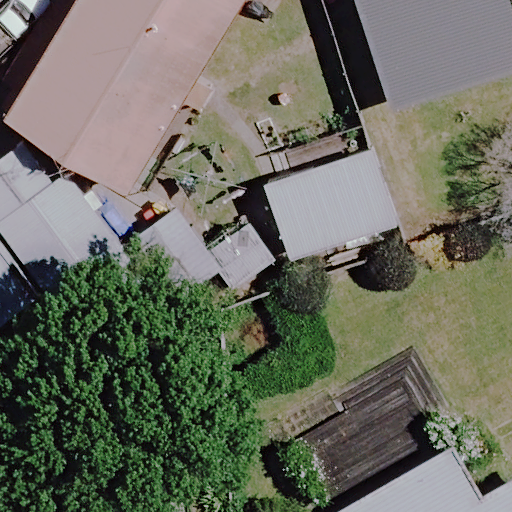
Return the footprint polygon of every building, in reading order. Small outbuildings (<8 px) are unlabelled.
[(56,0),(0,95),(0,121),(121,193),(236,0),(56,0)] [(511,63),(511,0),(384,0),(416,95),(511,63)] [(94,211),(66,230),(8,148),(0,154),(0,323),(33,300),(42,311),(96,273),(124,254),(94,211)] [(270,176),(292,259),(394,232),(372,149),(270,176)] [(273,266),(241,224),(206,252),(171,209),(128,245),(180,308),(208,285),(225,306),(273,266)] [(472,433),(403,472),(337,508),(338,511),(511,511),(511,481),(502,487),(472,433)]
